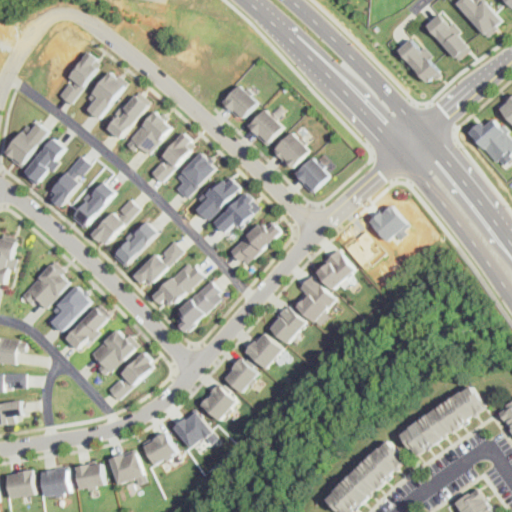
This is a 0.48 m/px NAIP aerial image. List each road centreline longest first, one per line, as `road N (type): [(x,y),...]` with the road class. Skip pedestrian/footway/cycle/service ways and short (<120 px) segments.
road 1 (residential): [(430,134),(317,230),(163,402),(123,425),(0,447)]
road 2 (residential): [(317,230),(261,171),(61,1)]
road 3 (residential): [(195,368),(128,296),(22,201),(0,192)]
road 4 (primary): [(275,13),(410,151)]
road 5 (primary): [(430,134),(295,0)]
road 6 (primary): [(410,151),(511,294)]
road 7 (residential): [(511,477),(490,444),(400,511)]
road 8 (primary): [(511,240),(430,134)]
